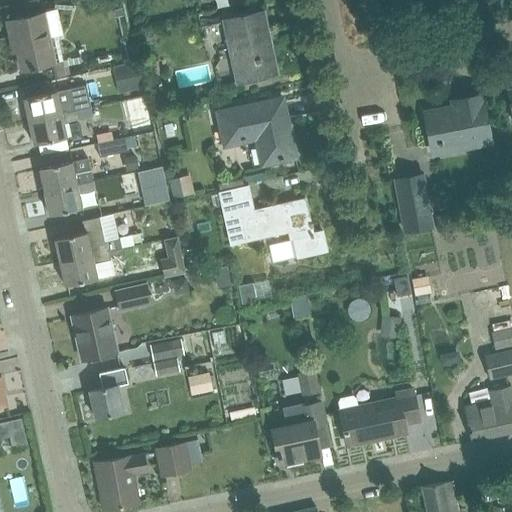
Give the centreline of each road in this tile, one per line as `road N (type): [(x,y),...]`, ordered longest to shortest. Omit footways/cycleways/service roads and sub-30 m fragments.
road 1 (unclassified): [(69,511),(0,205)]
road 2 (residential): [(236,511),(511,455)]
road 3 (residential): [(341,68),(511,37)]
